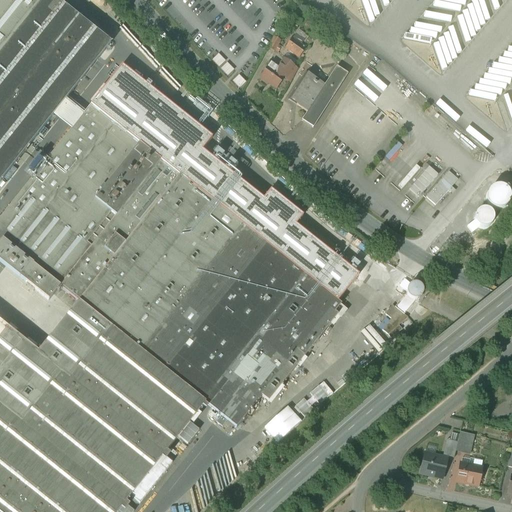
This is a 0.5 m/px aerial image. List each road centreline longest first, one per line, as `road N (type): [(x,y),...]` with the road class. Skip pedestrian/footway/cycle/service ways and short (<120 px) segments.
road 1 (tertiary): [(134,0),(323,189),(454,278)]
road 2 (primary): [(257,511),(511,297)]
road 3 (residential): [(511,350),(377,469)]
road 4 (residential): [(377,469),(412,488),(511,510)]
